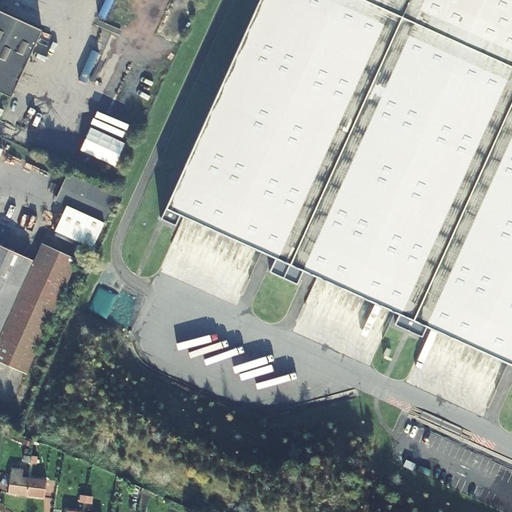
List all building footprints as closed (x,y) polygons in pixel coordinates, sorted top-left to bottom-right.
[(511,0),(259,0),(161,218),(177,225),(181,216),(277,259),(271,273),(299,285),(305,272),(401,315),(397,325),(423,337),(428,327),(511,365),(511,0)] [(0,91),(6,94),(36,28),(0,11),(0,91)] [(126,128),(132,116),(106,105),(101,117),(126,128)] [(80,151),(115,166),(125,141),(90,127),(80,151)] [(76,210),(88,183),(62,171),(50,198),(76,210)] [(31,259),(0,244),(0,361),(24,372),(73,257),(39,242),(31,259)] [(109,320),(131,330),(145,298),(122,287),(118,295),(99,287),(89,310),(106,317),(115,297),(118,299),(109,320)] [(27,496),(29,478),(10,475),(7,493),(27,496)] [(29,478),(27,496),(44,498),(47,481),(29,478)]
